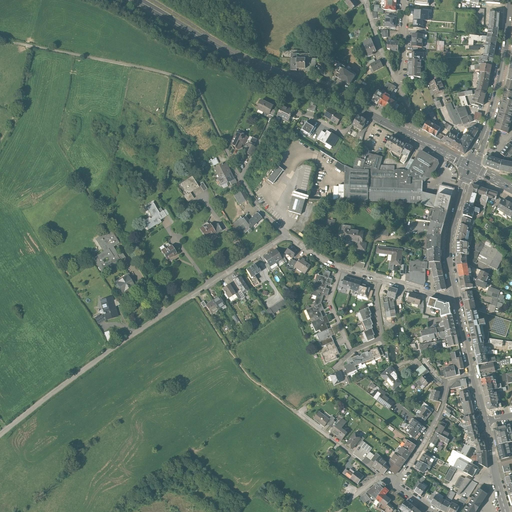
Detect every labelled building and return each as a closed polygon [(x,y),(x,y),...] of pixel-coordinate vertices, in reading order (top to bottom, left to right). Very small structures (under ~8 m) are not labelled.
[(353,0),(347,0),(346,2),(351,9),(357,5),(353,0)] [(396,0),(381,0),(381,2),(384,2),(384,10),(396,11),(396,0)] [(484,9),(476,9),(475,18),(478,18),(478,24),(483,25),(484,9)] [(414,11),(414,19),(423,20),(428,21),(428,12),(422,12),(414,11)] [(500,13),(490,13),(489,29),(498,30),(500,13)] [(396,14),(392,14),(392,17),(386,16),(385,26),(391,27),(391,28),(395,28),(396,14)] [(423,20),(414,19),(413,28),(422,28),(423,20)] [(498,30),(489,29),(488,38),(497,38),(498,30)] [(423,35),(413,34),(412,47),(418,47),(422,48),(423,35)] [(488,38),(470,36),(470,40),(482,42),(482,40),(485,40),(488,39),(486,45),(495,47),(497,38),(488,38)] [(399,42),(391,41),(388,41),(387,49),(390,49),(390,51),(398,52),(399,42)] [(373,44),(365,47),(368,56),(372,54),(372,53),(375,51),(373,44)] [(495,47),(486,45),(484,56),(493,58),(495,47)] [(493,58),(484,56),(483,62),(478,62),(479,65),(481,65),(491,67),(493,58)] [(305,59),(297,59),(296,68),(305,68),(305,59)] [(379,60),(370,65),(374,70),(382,66),(379,60)] [(420,60),(409,60),(409,62),(408,62),(408,65),(409,65),(409,72),(407,72),(407,75),(408,75),(408,77),(420,77),(420,74),(422,74),(422,64),(421,64),(421,60),(420,60)] [(356,73),(339,63),(335,68),(336,71),(340,74),(338,78),(347,84),(349,83),(356,73)] [(491,67),(481,65),(479,65),(475,66),(475,69),(479,68),(481,68),(480,73),(490,75),(491,67)] [(439,79),(429,84),(432,90),(434,95),(444,90),(439,79)] [(489,81),(479,79),(477,91),(486,93),(489,81)] [(391,84),(387,81),(382,89),(386,91),(391,84)] [(396,87),(391,84),(386,91),(386,92),(384,95),(388,98),(396,87)] [(384,95),(377,91),(372,99),(379,104),(384,95)] [(486,93),(477,91),(464,93),(465,96),(476,95),(474,100),(473,99),(472,102),(471,105),(475,106),(475,104),(483,106),(486,93)] [(503,99),(504,100),(511,101),(511,92),(505,91),(503,99)] [(384,95),(379,104),(385,108),(390,99),(388,98),(384,95)] [(390,99),(385,108),(391,111),(393,108),(393,107),(396,103),(390,99)] [(269,105),(261,101),(261,100),(257,109),(269,114),(273,105),(270,104),(269,105)] [(511,101),(504,100),(503,102),(500,111),(500,112),(499,115),(511,119),(511,117),(511,101)] [(311,102),(307,110),(314,112),(316,106),(313,105),(314,103),(311,102)] [(288,110),(282,107),(282,106),(282,105),(277,116),(288,121),(293,111),(289,109),(288,110)] [(431,106),(420,109),(422,115),(433,112),(431,106)] [(468,116),(465,107),(462,108),(457,110),(460,119),(467,116),(468,116)] [(341,117),(330,110),(325,118),(336,125),(341,117)] [(480,121),(482,114),(475,113),(474,120),(480,121)] [(499,115),(499,118),(498,117),(496,126),(495,129),(495,130),(507,134),(509,128),(509,127),(510,124),(511,119),(499,115)] [(361,118),(358,116),(353,125),(361,130),(365,124),(363,124),(365,120),(361,118)] [(467,116),(460,119),(463,125),(470,123),(467,116)] [(301,131),(309,136),(315,127),(307,122),(301,131)] [(434,126),(427,122),(422,129),(429,134),(434,126)] [(443,127),(450,131),(452,126),(446,122),(443,127)] [(438,127),(438,128),(434,126),(429,134),(435,137),(441,128),(438,127)] [(473,127),(468,129),(468,130),(466,130),(465,130),(463,134),(465,135),(473,140),(478,132),(478,130),(473,127)] [(325,133),(322,131),(318,138),(332,148),(338,139),(327,131),(325,133)] [(240,136),(236,133),(231,145),(235,147),(236,149),(237,150),(239,149),(240,147),(240,145),(240,144),(242,144),(245,137),(242,135),(240,136)] [(457,139),(448,134),(445,139),(454,144),(457,139)] [(473,140),(465,135),(462,140),(461,141),(457,139),(454,144),(452,147),(464,154),(473,140)] [(406,145),(391,136),(386,146),(385,147),(392,151),(392,150),(394,151),(394,152),(400,156),(402,154),(401,153),(406,145)] [(255,148),(247,144),(247,145),(248,145),(246,148),(245,148),(243,153),(251,156),(255,148)] [(413,148),(407,144),(406,145),(401,153),(402,154),(404,155),(402,160),(401,159),(400,162),(404,164),(413,148)] [(511,146),(511,145),(509,144),(501,154),(505,157),(511,148),(511,146)] [(421,205),(435,208),(437,196),(437,195),(422,191),(423,182),(424,181),(426,178),(429,177),(429,174),(431,173),(437,163),(435,161),(419,152),(407,172),(404,170),(397,170),(394,171),(395,166),(380,165),(383,157),(369,154),(369,151),(367,148),(362,147),(359,159),(357,158),(353,170),(342,164),(337,161),(334,166),(344,174),(344,185),(338,185),(337,201),(367,202),(367,201),(421,203),(421,205)] [(502,162),(489,157),(485,166),(500,172),(502,162)] [(511,163),(502,162),(500,172),(511,173),(511,163)] [(226,164),(215,169),(220,178),(217,180),(221,187),(234,180),(226,164)] [(278,168),(268,181),(273,185),(284,171),(278,168)] [(198,187),(193,180),(185,185),(184,183),(181,185),(187,195),(184,197),(188,203),(193,199),(190,194),(193,192),(192,191),(198,187)] [(453,188),(440,185),(437,195),(438,195),(451,198),(453,188)] [(471,186),(465,205),(466,206),(473,208),(477,196),(479,188),(471,186)] [(488,191),(479,188),(477,196),(482,197),(481,200),(482,200),(487,204),(488,199),(489,198),(486,197),(488,191)] [(245,201),(239,191),(233,195),(238,205),(245,201)] [(497,194),(488,191),(486,197),(489,198),(488,199),(493,200),(493,197),(496,198),(497,194)] [(311,198),(296,193),(290,213),(302,217),(307,200),(310,201),(311,198)] [(450,200),(441,197),(438,209),(448,212),(450,200)] [(506,202),(502,200),(496,210),(504,214),(510,203),(506,201),(506,202)] [(155,207),(152,204),(150,205),(151,206),(147,209),(153,220),(145,225),(148,230),(157,225),(161,223),(159,221),(166,217),(163,212),(159,214),(154,207),(155,207)] [(473,208),(466,206),(463,216),(472,219),(472,218),(474,212),(475,213),(479,214),(480,210),(473,208)] [(438,209),(435,208),(435,210),(431,209),(430,210),(430,209),(427,220),(428,220),(428,221),(432,221),(432,222),(444,225),(448,212),(438,209)] [(242,216),(234,223),(244,235),(263,218),(258,211),(250,218),(247,215),(243,218),(242,216)] [(470,221),(463,217),(461,225),(469,229),(470,221)] [(482,223),(476,218),(472,218),(472,219),(484,228),(485,226),(482,223)] [(331,221),(327,220),(325,228),(332,229),(334,221),(331,220),(331,221)] [(432,222),(428,236),(441,236),(444,225),(432,222)] [(208,226),(203,229),(203,228),(199,230),(205,239),(212,234),(214,236),(222,231),(217,225),(212,228),(210,225),(208,226)] [(345,231),(344,241),(357,243),(356,251),(366,252),(367,243),(363,242),(364,232),(350,230),(350,226),(342,225),(342,230),(345,231)] [(469,229),(461,225),(456,243),(456,257),(467,257),(469,257),(469,245),(471,245),(472,238),(467,237),(469,229)] [(375,228),(374,234),(388,237),(389,231),(375,228)] [(118,259),(119,260),(124,257),(120,251),(116,254),(111,247),(118,242),(113,234),(112,234),(109,230),(103,233),(105,236),(101,238),(99,236),(95,239),(104,251),(93,258),(101,270),(118,259)] [(441,236),(428,236),(427,251),(428,251),(440,250),(441,236)] [(470,261),(476,264),(477,261),(486,266),(483,272),(488,274),(491,268),(497,271),(505,253),(486,242),(485,245),(477,241),(472,250),(470,257),(472,258),(470,261)] [(171,246),(165,250),(164,249),(160,252),(166,260),(176,254),(171,246)] [(297,251),(290,246),(285,253),(292,259),(297,251)] [(391,256),(392,249),(378,247),(377,254),(391,256)] [(403,250),(392,249),(391,256),(391,263),(389,262),(388,270),(393,270),(393,265),(401,266),(403,250)] [(279,256),(275,250),(269,254),(275,263),(281,259),(279,256)] [(428,251),(428,260),(423,260),(423,262),(423,263),(428,264),(440,264),(440,250),(428,251)] [(275,263),(269,254),(263,258),(267,263),(269,267),(275,263)] [(467,257),(456,257),(457,267),(467,265),(467,257)] [(304,260),(301,258),(296,265),(295,266),(305,273),(310,267),(303,262),(304,260)] [(423,262),(410,261),(410,272),(423,273),(423,269),(423,263),(423,262)] [(296,265),(293,262),(290,267),(288,269),(291,272),(295,266),(296,265)] [(440,264),(428,264),(428,269),(432,270),(434,278),(443,276),(440,264)] [(257,268),(254,265),(246,270),(250,276),(248,278),(254,287),(259,284),(255,276),(261,272),(258,267),(257,268)] [(467,265),(457,267),(459,278),(469,277),(471,277),(470,272),(471,272),(470,270),(468,270),(467,265)] [(483,272),(481,271),(477,279),(484,282),(488,274),(483,272)] [(423,273),(410,272),(409,281),(424,285),(425,281),(425,273),(423,273)] [(128,274),(115,282),(119,288),(118,289),(122,295),(130,290),(129,289),(131,288),(131,289),(137,285),(133,280),(132,280),(128,274)] [(334,280),(317,275),(314,285),(327,289),(328,284),(332,286),(334,280)] [(443,276),(434,278),(437,291),(446,289),(443,276)] [(242,277),(236,281),(245,295),(250,291),(242,277)] [(353,280),(345,277),(344,282),(343,286),(348,287),(348,290),(350,290),(353,280)] [(471,277),(469,277),(459,278),(462,291),(476,288),(477,286),(485,289),(486,288),(485,288),(487,284),(484,283),(484,282),(477,279),(477,280),(471,277)] [(361,282),(353,280),(350,290),(352,291),(352,292),(358,294),(361,283),(361,282)] [(372,286),(361,283),(358,294),(368,297),(369,297),(370,290),(372,286)] [(234,293),(229,285),(223,289),(231,301),(237,297),(234,293)] [(327,289),(314,285),(311,295),(316,297),(323,299),(325,294),(329,295),(330,290),(327,289)] [(488,286),(486,295),(492,296),(489,311),(495,312),(496,307),(502,308),(505,295),(499,294),(500,289),(488,286)] [(398,290),(390,288),(387,297),(383,298),(383,299),(387,319),(396,317),(394,301),(395,301),(398,290)] [(470,292),(462,294),(463,297),(464,302),(473,300),(473,296),(472,296),(471,296),(470,292)] [(422,297),(411,294),(409,299),(408,302),(419,305),(420,305),(421,301),(422,297)] [(224,305),(219,297),(219,298),(217,300),(216,299),(212,302),(218,309),(222,307),(221,306),(224,304),(224,305)] [(323,299),(316,297),(313,307),(321,304),(322,304),(323,299)] [(111,298),(100,301),(104,313),(103,313),(103,316),(104,316),(106,320),(117,317),(111,298)] [(437,307),(439,302),(430,299),(428,305),(437,307)] [(283,300),(265,311),(271,320),(275,317),(273,314),(286,305),(283,300)] [(473,300),(464,302),(466,313),(475,311),(473,300)] [(212,302),(206,306),(211,314),(210,313),(217,309),(217,310),(218,309),(212,302)] [(444,303),(439,302),(437,307),(439,308),(442,318),(452,316),(449,304),(444,305),(444,303)] [(313,307),(309,309),(311,314),(309,315),(311,320),(316,318),(322,315),(320,311),(324,309),(321,304),(313,307)] [(369,308),(359,312),(364,321),(370,319),(371,318),(370,315),(371,315),(369,308)] [(477,312),(477,311),(475,311),(466,313),(474,346),(483,344),(483,343),(484,343),(480,326),(485,325),(484,320),(479,321),(477,312)] [(479,311),(477,312),(479,321),(484,320),(485,325),(480,326),(484,343),(485,342),(486,341),(487,339),(488,337),(488,332),(503,337),(506,337),(511,322),(479,311)] [(93,319),(98,325),(103,321),(99,315),(93,319)] [(317,320),(312,323),(316,332),(320,330),(322,333),(328,330),(326,323),(329,322),(327,316),(317,320)] [(452,316),(442,318),(444,324),(440,325),(440,328),(436,329),(437,333),(438,333),(445,331),(455,329),(452,316)] [(373,325),(370,319),(364,321),(362,322),(367,331),(372,329),(373,329),(372,326),(373,325)] [(322,333),(317,335),(323,347),(326,346),(334,342),(331,336),(334,334),(332,329),(328,330),(322,333)] [(375,336),(372,329),(367,331),(364,333),(368,342),(375,339),(374,336),(375,336)] [(436,329),(421,332),(422,337),(437,334),(437,333),(436,329)] [(455,329),(445,331),(438,333),(439,337),(440,339),(446,338),(456,336),(455,329)] [(439,337),(438,333),(437,333),(437,334),(422,337),(418,338),(419,344),(424,343),(424,342),(427,341),(427,342),(432,341),(432,340),(435,339),(435,338),(439,337)] [(456,336),(446,338),(447,341),(448,341),(448,343),(441,345),(442,349),(458,345),(456,336)] [(334,342),(326,346),(328,351),(336,348),(334,342)] [(442,349),(441,345),(440,342),(434,343),(435,350),(442,349)] [(431,343),(418,346),(420,354),(433,351),(431,343)] [(483,344),(474,346),(476,357),(485,355),(485,353),(489,351),(488,347),(484,348),(483,344)] [(328,351),(321,354),(325,364),(337,359),(335,355),(339,353),(336,348),(328,351)] [(371,351),(371,353),(374,359),(375,361),(384,356),(381,348),(378,350),(377,349),(371,351)] [(365,363),(374,359),(371,353),(369,354),(368,352),(361,355),(362,357),(365,363)] [(485,355),(476,357),(478,366),(493,363),(496,363),(495,358),(489,360),(487,360),(486,355),(485,355)] [(355,367),(365,363),(362,357),(359,358),(358,356),(352,359),(354,364),(355,367)] [(461,358),(452,360),(454,367),(455,371),(459,370),(464,369),(461,358)] [(511,359),(496,363),(493,363),(494,368),(511,364),(511,359)] [(493,363),(478,366),(481,377),(485,376),(485,374),(495,372),(494,368),(493,363)] [(355,367),(354,364),(352,366),(351,364),(344,367),(348,375),(357,371),(355,367)] [(426,370),(422,365),(416,371),(420,376),(426,370)] [(392,367),(381,376),(394,391),(402,384),(398,379),(396,380),(393,375),(396,372),(392,367)] [(454,367),(445,369),(446,371),(447,378),(460,376),(459,370),(455,371),(454,367)] [(344,382),(340,372),(330,376),(334,386),(344,382)] [(432,381),(426,375),(416,383),(420,387),(423,384),(425,387),(432,381)] [(449,390),(467,386),(466,378),(458,380),(455,382),(449,388),(449,390)] [(481,380),(482,386),(491,384),(490,378),(481,380)] [(482,386),(484,392),(493,391),(497,390),(496,383),(491,384),(482,386)] [(439,393),(439,392),(432,390),(429,399),(437,401),(438,397),(439,393)] [(471,402),(468,391),(459,393),(462,404),(471,402)] [(386,398),(382,395),(381,395),(377,401),(389,410),(394,404),(386,398)] [(485,398),(486,404),(495,402),(495,399),(497,399),(497,395),(485,398)] [(474,416),(471,402),(462,404),(465,418),(474,416)] [(486,404),(488,411),(489,412),(497,410),(497,409),(501,408),(501,404),(498,405),(497,402),(495,402),(486,404)] [(417,415),(425,421),(431,413),(424,407),(417,415)] [(329,420),(319,412),(313,419),(324,427),(327,424),(330,420),(329,420)] [(346,435),(340,430),(346,422),(342,419),(336,427),(335,426),(331,432),(338,437),(337,438),(342,441),(346,435)] [(426,429),(413,419),(412,420),(414,421),(410,426),(422,435),(426,429)] [(441,423),(436,433),(450,441),(453,443),(455,438),(443,431),(446,425),(441,423)] [(479,437),(476,426),(467,428),(461,423),(459,426),(468,433),(468,435),(466,435),(465,436),(469,440),(479,437)] [(422,435),(410,426),(406,432),(404,431),(404,432),(414,439),(414,438),(417,441),(422,435)] [(493,430),(496,439),(511,435),(511,430),(510,426),(493,430)] [(450,441),(436,433),(426,449),(431,452),(439,439),(440,441),(447,445),(450,441)] [(360,440),(354,435),(346,444),(348,445),(348,446),(349,447),(350,447),(353,449),(356,444),(360,440)] [(511,435),(496,439),(497,447),(511,443),(511,435)] [(479,437),(469,440),(465,436),(464,440),(467,442),(466,445),(469,446),(468,447),(475,449),(477,451),(485,450),(484,443),(483,443),(482,440),(480,441),(479,437)] [(362,437),(360,440),(356,444),(359,446),(364,439),(362,437)] [(416,447),(408,441),(403,448),(411,454),(416,447)] [(511,443),(497,447),(501,460),(511,457),(511,443)] [(453,450),(470,460),(471,459),(475,449),(468,447),(465,446),(463,445),(461,448),(459,447),(458,449),(454,447),(452,450),(453,451),(453,450)] [(411,454),(403,448),(400,452),(397,450),(395,453),(396,454),(406,461),(411,454)] [(449,465),(473,477),(478,468),(472,465),(474,462),(470,460),(453,450),(453,451),(447,462),(449,463),(449,465)] [(470,460),(474,462),(488,469),(486,453),(485,450),(477,451),(477,455),(480,454),(480,456),(477,457),(473,457),(472,458),(471,459),(470,460)] [(374,456),(371,461),(375,464),(379,458),(380,458),(380,457),(376,454),(374,456)] [(396,454),(390,461),(395,465),(400,469),(406,461),(396,454)] [(431,459),(423,455),(420,462),(427,466),(431,459)] [(511,459),(511,457),(501,460),(502,467),(509,466),(511,464),(511,459)] [(380,458),(379,458),(375,464),(372,468),(374,470),(375,468),(384,475),(388,469),(389,469),(385,466),(387,463),(380,458)] [(395,465),(390,461),(388,464),(387,463),(385,466),(389,469),(388,469),(395,475),(398,471),(393,468),(395,465)] [(427,466),(420,462),(415,470),(424,474),(428,466),(427,466)] [(454,468),(451,467),(445,480),(450,482),(456,470),(454,468)] [(364,477),(356,471),(353,475),(349,472),(345,476),(346,476),(351,479),(358,485),(364,477)] [(459,496),(470,480),(466,478),(465,480),(460,477),(454,488),(459,490),(457,495),(459,496)] [(367,494),(376,501),(386,489),(385,488),(387,486),(382,482),(367,494)] [(427,489),(420,484),(415,492),(421,497),(427,489)] [(482,486),(479,490),(487,495),(489,491),(482,486)] [(376,501),(380,504),(386,497),(390,492),(386,489),(376,501)] [(455,494),(449,490),(445,497),(451,501),(455,494)] [(487,495),(479,490),(475,495),(474,495),(471,499),(469,497),(467,500),(465,503),(467,505),(466,508),(467,509),(464,511),(475,511),(476,511),(481,504),(487,495)] [(444,501),(436,495),(436,496),(432,493),(427,500),(432,503),(431,504),(439,509),(444,501)] [(370,500),(366,494),(360,499),(364,505),(370,500)] [(392,501),(386,497),(380,504),(386,509),(392,501)] [(458,503),(463,506),(465,503),(467,500),(461,497),(458,503)] [(410,511),(414,507),(406,501),(400,509),(403,511),(410,511)] [(447,511),(451,504),(444,501),(439,509),(444,511),(447,511)] [(456,511),(459,507),(452,503),(451,504),(447,511),(456,511)]
